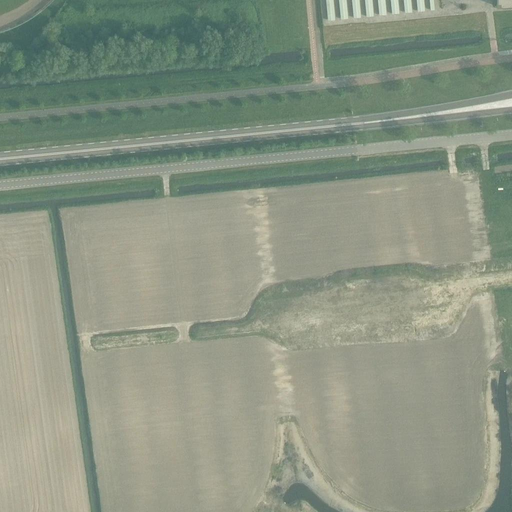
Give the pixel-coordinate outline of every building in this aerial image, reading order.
[(332,0),(325,0),(327,21),(334,21),(332,0)] [(345,0),(338,0),(340,20),(348,19),(345,0)] [(357,0),(350,0),(352,19),(359,18),(357,0)] [(371,0),(363,0),(365,18),(373,16),(371,0)] [(384,0),(377,0),(379,16),(386,15),(384,0)] [(398,0),(390,0),(392,15),(400,14),(398,0)] [(409,0),(402,0),(404,14),(411,13),(409,0)] [(423,0),(415,0),(417,12),(425,11),(423,0)]
